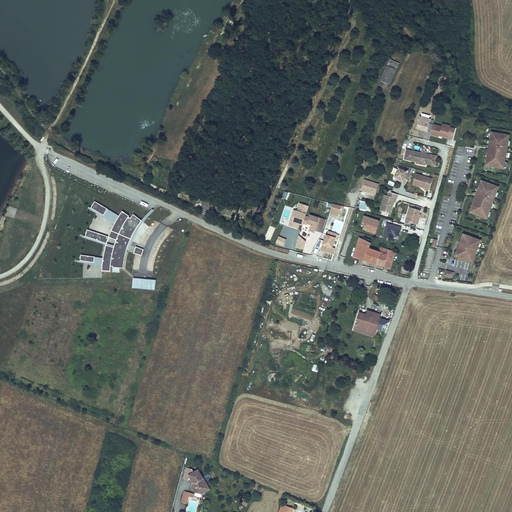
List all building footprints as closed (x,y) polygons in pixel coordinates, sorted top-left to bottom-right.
[(387,64),(397,68),(399,62),(389,58),(387,64)] [(380,79),(390,83),(397,68),(387,64),(380,79)] [(421,116),(417,129),(428,132),(430,122),(431,119),(429,118),(421,116)] [(453,138),(455,128),(450,127),(451,125),(446,124),(445,127),(433,124),(430,134),(439,136),(439,134),(442,134),(442,135),(453,138)] [(502,135),(494,134),(493,139),(491,138),(490,146),(490,148),(492,149),(491,153),(490,153),(488,165),(494,166),(494,168),(504,169),(510,138),(502,137),(502,135)] [(427,153),(406,149),(405,158),(416,160),(419,161),(419,163),(425,165),(425,163),(427,153)] [(406,183),(410,175),(406,173),(407,171),(399,167),(395,176),(400,178),(403,180),(403,181),(406,183)] [(428,191),(432,179),(416,174),(412,184),(424,188),(424,189),(428,191)] [(379,185),(364,180),(361,190),(376,195),(379,185)] [(491,185),(484,182),(482,187),(480,186),(477,194),(477,196),(479,197),(477,201),(476,201),(472,212),(478,214),(477,216),(487,219),(498,189),(491,187),(491,185)] [(398,194),(388,191),(387,195),(385,195),(380,210),(391,213),(395,198),(397,198),(398,194)] [(104,215),(107,208),(95,201),(91,208),(104,215)] [(299,203),(297,210),(294,209),(288,225),(299,229),(300,224),(302,225),(306,213),(309,206),(299,203)] [(341,206),(333,203),(330,212),(339,215),(340,209),(341,206)] [(417,220),(420,210),(410,207),(406,221),(418,224),(419,221),(417,220)] [(104,215),(115,222),(119,215),(107,208),(104,215)] [(136,234),(140,227),(147,217),(154,210),(152,209),(151,210),(143,218),(141,220),(138,225),(134,233),(129,244),(127,250),(129,251),(131,245),(136,234)] [(103,263),(102,270),(110,271),(111,266),(113,266),(113,267),(123,268),(126,253),(127,250),(129,244),(134,233),(138,225),(141,220),(133,214),(130,218),(128,216),(129,215),(122,211),(119,215),(115,222),(109,236),(88,229),(86,236),(107,242),(105,248),(104,258),(103,263)] [(327,219),(311,215),(310,217),(306,216),(304,224),(308,225),(308,224),(312,225),(310,231),(315,232),(316,230),(323,232),(327,219)] [(380,220),(365,215),(363,222),(368,223),(378,227),(380,220)] [(376,232),(378,227),(368,223),(366,229),(376,232)] [(402,226),(387,223),(385,232),(395,235),(399,236),(402,226)] [(328,235),(326,235),(321,250),(334,254),(336,248),(332,247),(335,238),(328,235)] [(287,239),(279,236),(277,242),(284,245),(287,239)] [(468,238),(463,236),(461,243),(467,246),(465,250),(459,248),(458,251),(457,253),(461,255),(461,256),(472,260),(474,254),(475,253),(476,248),(477,247),(479,243),(479,241),(468,237),(468,238)] [(304,249),(306,241),(299,237),(296,247),(304,249)] [(370,243),(360,238),(355,254),(365,257),(364,260),(371,262),(374,251),(368,249),(370,243)] [(144,249),(136,246),(134,252),(136,253),(141,255),(144,249)] [(387,255),(379,252),(375,264),(383,266),(390,268),(395,252),(389,250),(387,255)] [(371,262),(375,264),(379,252),(378,252),(374,251),(371,262)] [(83,264),(83,276),(100,277),(100,264),(83,264)] [(134,278),(133,288),(156,290),(157,280),(134,278)] [(358,312),(352,329),(374,336),(380,315),(366,310),(365,314),(358,312)] [(198,470),(189,475),(190,478),(193,479),(192,482),(191,487),(196,488),(194,492),(201,494),(203,489),(205,488),(203,483),(205,482),(198,470)]
